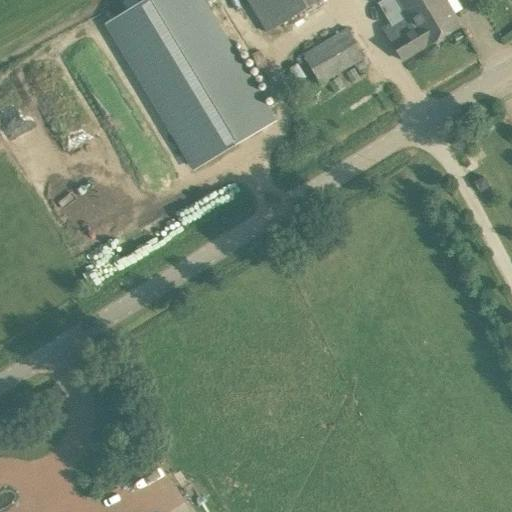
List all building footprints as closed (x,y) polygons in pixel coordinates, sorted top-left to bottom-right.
[(272,121),(199,0),(148,0),(111,23),(197,166),(272,121)] [(321,0),(320,0),(245,0),(266,34),(321,0)] [(460,27),(443,0),(393,0),(404,17),(382,30),(403,62),(460,27)] [(363,57),(346,31),(304,58),(320,84),(363,57)] [(318,103),(311,89),(300,95),(308,109),(318,103)] [(165,210),(174,227),(201,212),(192,196),(165,210)]
